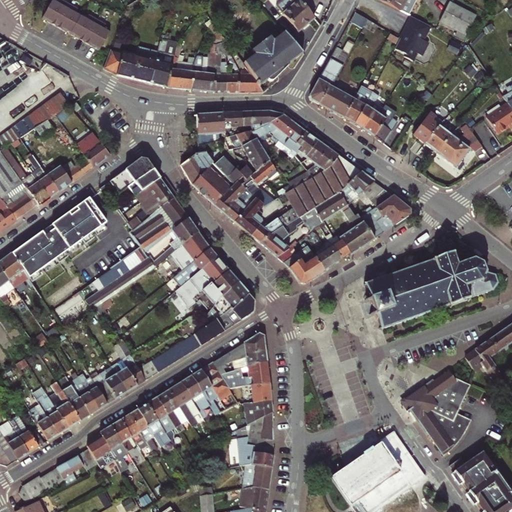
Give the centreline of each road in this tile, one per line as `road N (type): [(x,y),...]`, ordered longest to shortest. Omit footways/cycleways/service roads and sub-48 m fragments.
road 1 (residential): [(279,308),(0,484)]
road 2 (residential): [(279,308),(148,139)]
road 3 (secondary): [(287,103),(444,207)]
road 4 (residential): [(148,139),(0,248)]
road 5 (secondary): [(152,102),(0,20)]
road 6 (residential): [(511,306),(363,358)]
road 7 (residential): [(279,308),(295,361),(298,445)]
road 8 (secondary): [(152,102),(287,103)]
road 9 (residential): [(335,283),(444,207)]
road 10 (residential): [(389,413),(463,511)]
